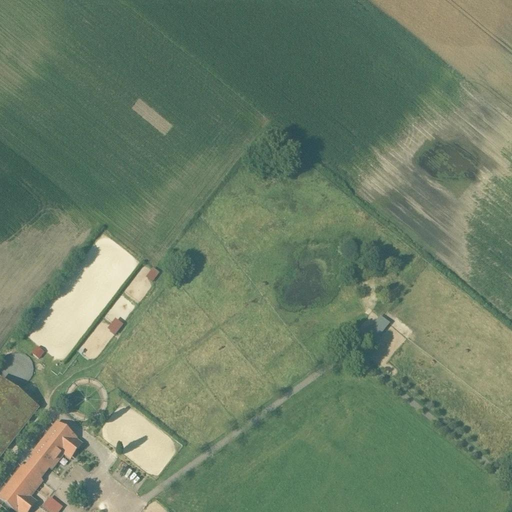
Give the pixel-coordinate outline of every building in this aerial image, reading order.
[(156,268),(148,278),(156,283),(163,273),(156,268)] [(380,316),(366,333),(376,341),(389,324),(383,319),(380,316)] [(118,319),(111,330),(119,335),(127,325),(118,319)] [(40,347),(35,353),(41,359),(47,352),(40,347)] [(0,450),(36,405),(1,377),(0,378),(0,450)] [(56,423),(31,455),(33,456),(49,469),(52,471),(63,456),(70,461),(83,445),(56,423)] [(33,456),(24,468),(41,481),(49,469),(33,456)] [(22,466),(0,493),(0,501),(14,511),(30,511),(37,503),(31,498),(43,482),(41,481),(24,468),(22,466)] [(49,498),(42,508),(46,511),(59,511),(62,508),(49,498)]
